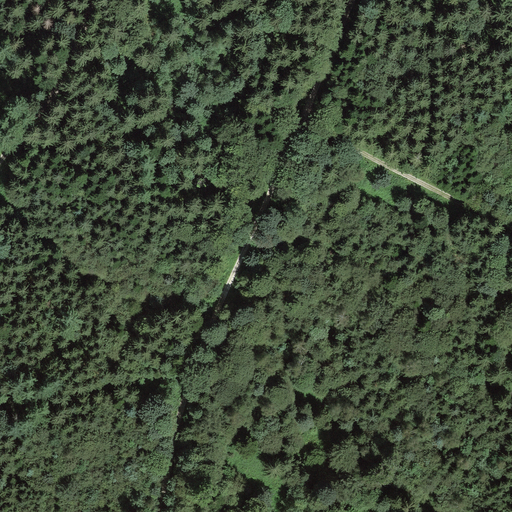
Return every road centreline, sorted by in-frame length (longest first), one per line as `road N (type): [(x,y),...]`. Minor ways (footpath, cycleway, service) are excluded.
road 1 (track): [(355,0),(191,372),(157,511)]
road 2 (track): [(511,232),(300,120)]
road 3 (track): [(89,0),(51,95),(0,159)]
